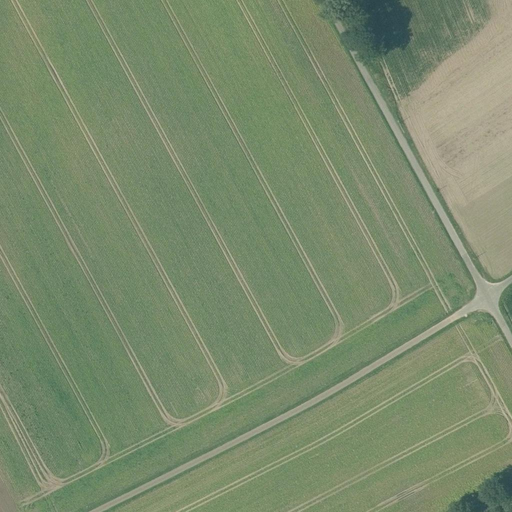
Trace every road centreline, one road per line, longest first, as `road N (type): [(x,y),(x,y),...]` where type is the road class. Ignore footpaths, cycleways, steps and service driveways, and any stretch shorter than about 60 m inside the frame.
road 1 (unclassified): [(488,295),(303,405),(94,511)]
road 2 (unclassified): [(326,0),(488,295)]
